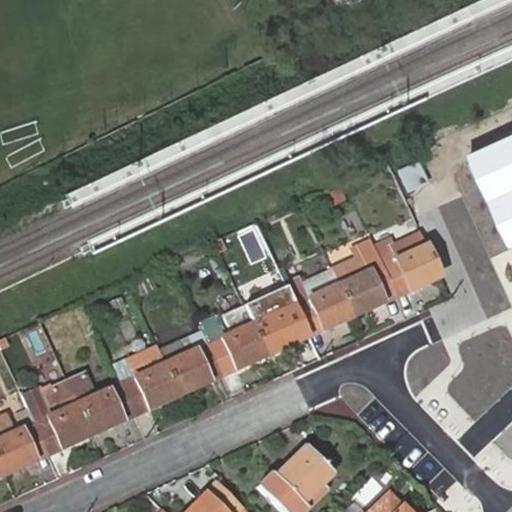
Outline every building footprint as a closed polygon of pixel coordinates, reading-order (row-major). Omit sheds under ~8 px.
[(333,0),(340,9),(351,0),(333,0)] [(511,134),(465,155),(511,261),(511,134)] [(415,166),(396,173),(403,190),(422,183),(415,166)] [(426,246),(420,232),(388,246),(394,261),(383,267),(393,289),(396,298),(409,292),(441,279),(426,246)] [(373,245),(383,267),(394,261),(388,246),(384,237),(372,242),(373,245)] [(379,295),(393,289),(383,267),(373,245),(354,254),(357,262),(333,273),(339,286),(353,318),(381,305),(379,295)] [(308,300),(339,286),(333,273),(303,287),(308,300)] [(137,298),(153,290),(147,276),(131,284),(137,298)] [(324,332),(353,318),(339,286),(308,300),(303,287),(300,283),(288,289),(290,293),(296,306),(307,329),(320,323),(324,332)] [(381,305),(396,298),(393,289),(379,295),(381,305)] [(293,336),(307,329),(296,306),(290,293),(246,312),(248,316),(252,325),(266,358),(296,344),(293,336)] [(237,371),(266,358),(252,325),(248,316),(246,312),(226,322),(231,335),(222,339),(214,322),(202,328),(209,345),(220,369),(233,363),(237,371)] [(307,329),(311,338),(324,332),(320,323),(307,329)] [(206,376),(220,369),(209,345),(202,328),(185,336),(189,343),(193,352),(165,365),(180,397),(209,384),(206,376)] [(296,344),(311,338),(307,329),(293,336),(296,344)] [(161,356),(165,365),(193,352),(189,343),(161,356)] [(150,411),(180,397),(165,365),(161,356),(159,350),(115,371),(121,384),(132,408),(146,402),(150,411)] [(220,369),(224,377),(237,371),(233,363),(220,369)] [(209,384),(224,377),(220,369),(206,376),(209,384)] [(118,415),(132,408),(121,384),(95,396),(85,375),(69,383),(78,405),(93,436),(122,423),(118,415)] [(62,451),(93,436),(78,405),(69,383),(49,393),(58,414),(50,418),(37,390),(21,397),(29,417),(33,425),(43,448),(58,441),(62,451)] [(132,408),(136,417),(150,411),(146,402),(132,408)] [(122,423),(136,417),(132,408),(118,415),(122,423)] [(30,455),(43,448),(33,425),(29,417),(14,423),(18,432),(14,434),(5,416),(0,418),(0,460),(7,476),(34,463),(30,455)] [(43,448),(47,457),(62,451),(58,441),(43,448)] [(272,471),(256,487),(280,511),(305,511),(309,509),(305,504),(333,475),(305,447),(277,475),(272,471)] [(34,463),(47,457),(43,448),(30,455),(34,463)] [(190,511),(238,511),(241,510),(218,486),(190,511)] [(399,511),(386,499),(372,511),(399,511)]
